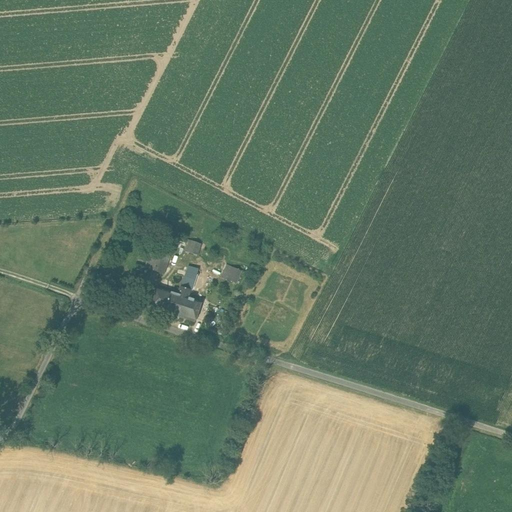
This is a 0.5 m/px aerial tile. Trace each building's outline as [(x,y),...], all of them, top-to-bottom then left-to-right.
[(201,244),(191,241),(188,253),(197,256),(201,244)] [(158,254),(151,252),(145,268),(163,274),(171,252),(160,248),(158,254)] [(242,271),(231,267),(225,279),(236,284),(242,271)] [(197,275),(186,272),(181,288),(189,291),(192,292),(197,275)] [(179,295),(158,289),(152,309),(181,318),(187,298),(189,291),(181,288),(179,295)] [(200,302),(187,298),(181,318),(194,322),(200,302)]
